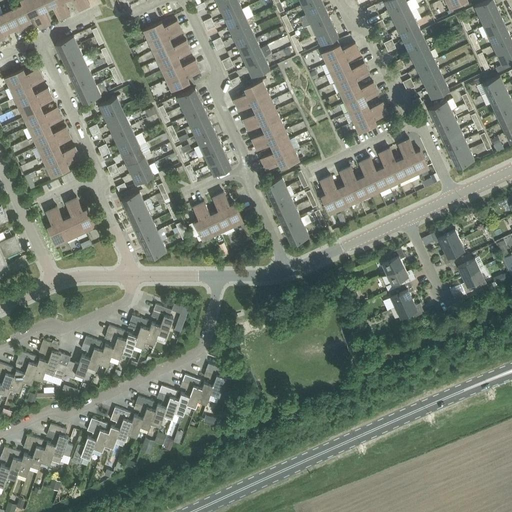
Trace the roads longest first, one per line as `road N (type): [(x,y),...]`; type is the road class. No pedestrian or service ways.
road 1 (primary): [(201,511),(485,381)]
road 2 (residential): [(0,432),(50,408),(67,413),(195,353),(219,274)]
road 3 (residential): [(246,168),(215,93),(215,65),(185,0)]
road 4 (residential): [(0,346),(125,302),(131,275)]
road 5 (residential): [(99,172),(37,37)]
road 6 (residential): [(410,125),(373,42),(340,0)]
road 7 (unclassified): [(287,271),(407,218)]
